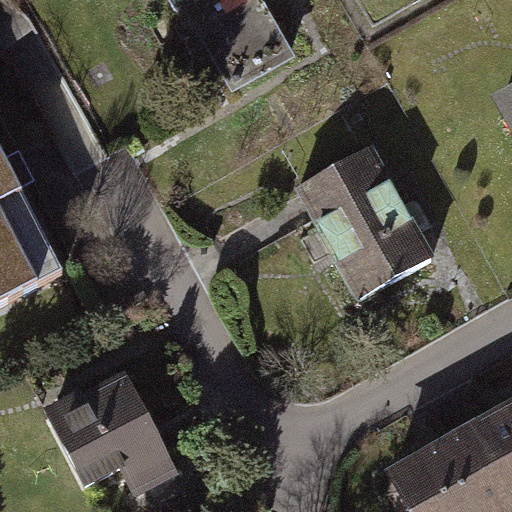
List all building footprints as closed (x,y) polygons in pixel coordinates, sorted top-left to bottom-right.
[(190,0),(221,50),(276,16),(266,0),(190,0)] [(511,91),(498,98),(511,122),(511,91)] [(0,321),(76,281),(0,129),(0,321)] [(379,147),(299,191),(365,308),(443,265),(379,147)] [(145,510),(188,487),(129,373),(59,406),(103,490),(128,477),(145,510)] [(511,405),(476,426),(511,482),(511,405)] [(103,490),(59,406),(0,436),(0,497),(7,511),(68,511),(67,509),(103,490)] [(511,511),(511,482),(476,426),(390,479),(409,511),(511,511)]
